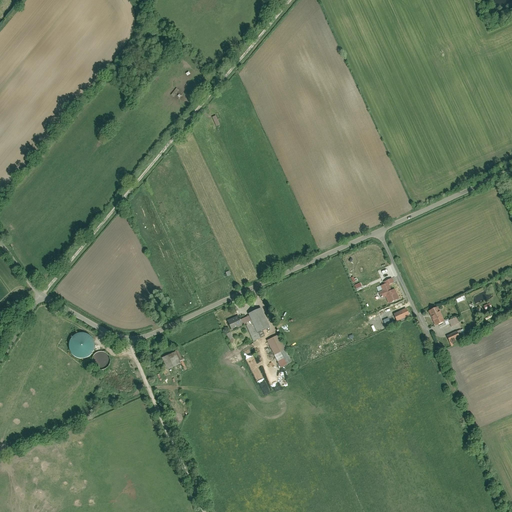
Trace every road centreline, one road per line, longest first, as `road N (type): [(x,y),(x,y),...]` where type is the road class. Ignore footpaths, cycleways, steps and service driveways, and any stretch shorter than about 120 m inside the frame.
road 1 (unclassified): [(511,170),(137,341),(42,295)]
road 2 (track): [(42,295),(289,0)]
road 3 (track): [(508,511),(379,231)]
road 4 (track): [(133,342),(206,511)]
